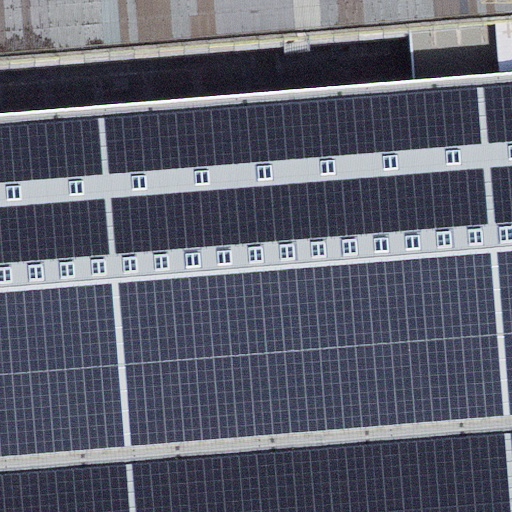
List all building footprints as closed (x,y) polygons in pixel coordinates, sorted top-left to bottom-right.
[(511,0),(0,0),(0,67),(253,47),(511,25),(511,0)] [(511,25),(253,47),(256,86),(348,78),(348,86),(511,72),(511,25)] [(0,67),(0,118),(257,97),(256,86),(253,47),(0,67)] [(0,195),(155,183),(152,144),(0,156),(0,195)] [(0,195),(0,398),(492,359),(511,357),(511,153),(155,183),(0,195)] [(0,398),(0,437),(495,397),(492,359),(0,398)]
